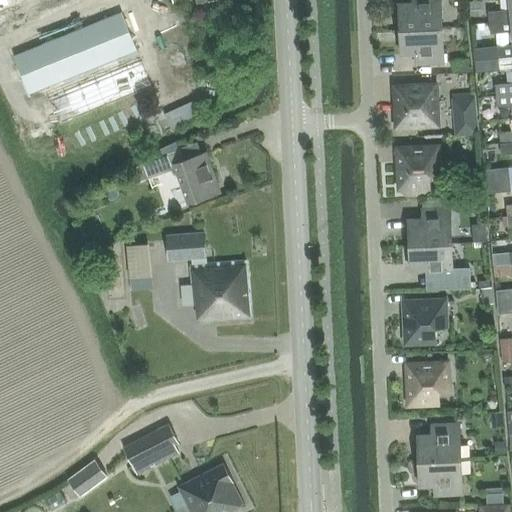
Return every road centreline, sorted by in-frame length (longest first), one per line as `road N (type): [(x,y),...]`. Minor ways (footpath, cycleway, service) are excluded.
road 1 (residential): [(386,511),(371,120)]
road 2 (tertiary): [(309,511),(293,121)]
road 3 (track): [(303,367),(139,402),(51,473),(0,502)]
road 4 (tertiary): [(293,121),(287,0)]
road 5 (residential): [(371,120),(366,0)]
